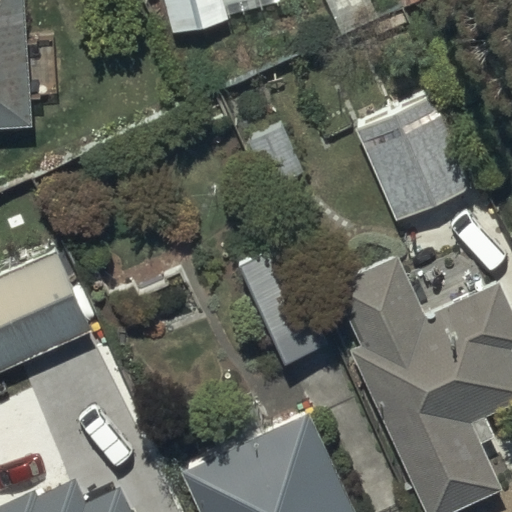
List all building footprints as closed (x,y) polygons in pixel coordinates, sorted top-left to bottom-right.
[(31,100),(24,0),(0,0),(0,120),(32,119),(31,100)] [(163,0),(169,28),(230,17),(226,0),(163,0)] [(352,122),(391,214),(471,181),(433,89),(352,122)] [(306,166),(286,119),(248,135),(268,182),(306,166)] [(327,338),(282,234),(240,252),(286,356),(327,338)] [(0,269),(0,362),(97,318),(62,241),(0,269)] [(360,335),(347,341),(425,511),(430,511),(498,481),(476,434),(493,426),(483,406),(511,392),(511,349),(508,341),(511,338),(511,310),(494,272),(422,306),(394,246),(332,274),(360,335)] [(355,511),(311,408),(183,463),(204,511),(355,511)] [(39,489),(0,506),(0,511),(134,511),(124,488),(89,504),(78,480),(44,495),(39,489)]
